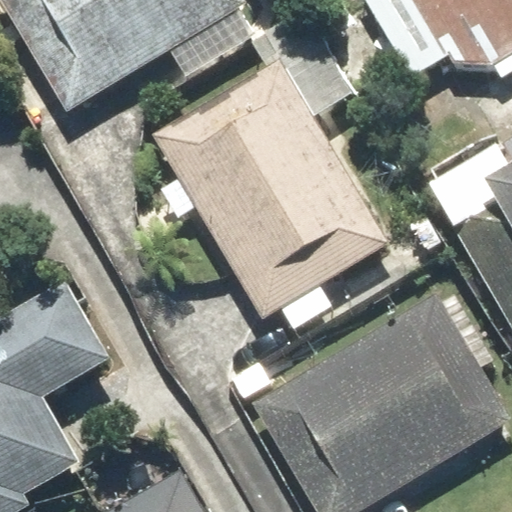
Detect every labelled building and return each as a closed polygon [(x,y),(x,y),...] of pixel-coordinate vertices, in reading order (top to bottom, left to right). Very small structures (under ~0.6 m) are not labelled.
[(5,0),(73,116),(241,18),(230,0),(5,0)] [(511,0),(418,0),(470,90),(511,65),(511,0)] [(286,73),(162,145),(270,333),(395,261),(286,73)] [(511,189),(453,223),(511,330),(511,189)] [(0,511),(34,511),(31,505),(87,474),(50,406),(116,369),(73,294),(0,335),(0,511)] [(260,416),(319,511),(385,511),(511,433),(511,421),(438,305),(260,416)] [(133,511),(211,511),(194,480),(133,511)]
